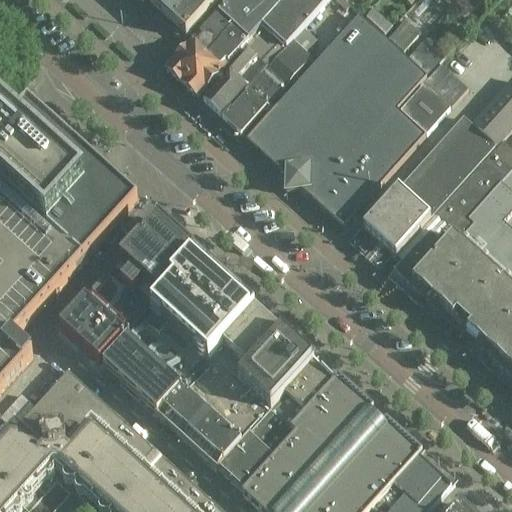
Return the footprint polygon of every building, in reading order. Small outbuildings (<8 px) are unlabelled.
[(145,0),(187,38),(221,0),(145,0)] [(195,41),(194,43),(169,70),(170,76),(198,102),(290,0),(234,0),(196,42),(195,41)] [(290,0),(198,102),(222,123),(294,44),(333,0),(290,0)] [(383,38),(392,29),(381,19),(379,21),(370,13),(364,19),(383,38)] [(342,232),(344,230),(399,169),(425,140),(397,114),(426,82),(360,21),(246,145),(342,232)] [(406,55),(413,47),(404,38),(396,47),(406,55)] [(294,44),(222,123),(241,140),(313,61),(294,44)] [(427,77),(438,64),(420,48),(409,60),(427,77)] [(451,111),(468,92),(441,68),(424,86),(451,111)] [(511,84),(472,129),(497,151),(505,142),(511,135),(511,134),(511,84)] [(429,138),(450,114),(423,91),(402,114),(429,138)] [(0,402),(10,391),(0,382),(0,363),(19,343),(72,283),(135,214),(139,209),(125,197),(29,109),(13,127),(0,115),(0,402)] [(462,122),(355,240),(354,241),(371,256),(373,253),(383,261),(388,255),(396,262),(488,161),(487,160),(495,152),(462,122)] [(488,161),(396,262),(403,269),(393,280),(406,292),(452,241),(458,246),(474,229),(467,223),(511,173),(511,153),(504,146),(489,162),(488,161)] [(474,229),(458,246),(452,241),(406,292),(419,304),(434,316),(444,310),(479,342),(475,352),(508,382),(511,381),(511,233),(504,226),(511,216),(511,173),(467,223),(474,229)] [(62,334),(100,369),(153,309),(173,286),(195,259),(196,258),(160,225),(62,334)] [(175,287),(155,310),(171,324),(212,361),(226,345),(255,313),(254,312),(248,318),(238,308),(243,302),(236,295),(231,292),(225,286),(221,282),(216,278),(195,259),(173,286),(175,287)] [(209,364),(208,365),(234,390),(238,385),(281,337),(255,313),(226,345),(212,361),(209,364)] [(153,315),(102,371),(103,372),(155,420),(208,365),(209,364),(153,315)] [(315,367),(281,337),(238,385),(271,415),(315,367)] [(208,365),(155,420),(216,474),(271,415),(238,385),(234,390),(208,365)] [(316,368),(315,367),(271,415),(290,432),(337,382),(336,381),(334,374),(330,376),(329,371),(323,371),(317,367),(316,368)] [(218,511),(200,495),(157,456),(70,376),(12,441),(17,445),(0,463),(0,511),(93,511),(96,509),(98,511),(218,511)] [(339,382),(337,382),(290,432),(236,492),(242,498),(257,511),(373,511),(423,458),(383,428),(383,429),(376,423),(374,421),(370,417),(373,414),(339,382)] [(271,415),(216,474),(236,492),(290,432),(271,415)] [(423,458),(373,511),(432,511),(454,487),(444,478),(434,470),(435,469),(422,459),(423,458)]
